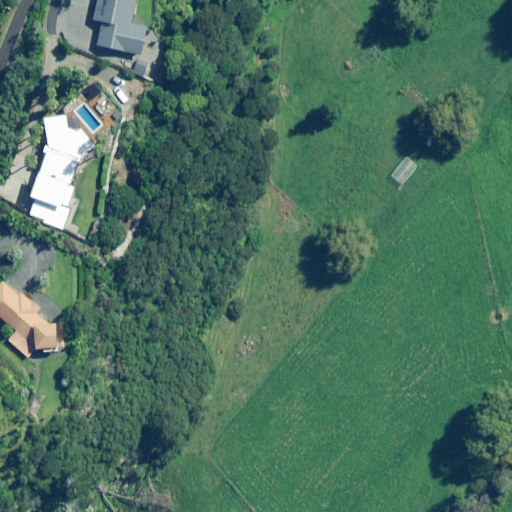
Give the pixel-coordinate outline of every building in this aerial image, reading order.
[(121,26),(126,0),(87,0),(82,22),(92,24),(87,48),(130,57),(137,29),(121,26)] [(152,61),(139,58),(136,70),(148,73),(152,61)] [(129,76),(132,64),(120,61),(117,73),(129,76)] [(34,209),(51,164),(69,146),(53,130),(50,134),(41,131),(36,114),(17,120),(23,139),(2,197),(34,209)] [(12,351),(12,357),(26,356),(26,350),(33,350),(32,329),(20,329),(4,316),(8,312),(0,304),(0,355),(4,351),(12,351)]
